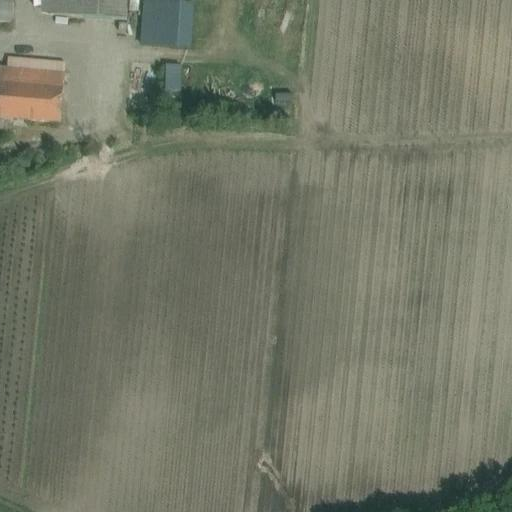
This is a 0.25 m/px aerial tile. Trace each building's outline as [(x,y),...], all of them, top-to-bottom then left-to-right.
[(0,0),(0,22),(12,23),(13,0),(0,0)] [(42,0),(41,16),(126,22),(127,0),(42,0)] [(140,48),(190,52),(194,6),(143,2),(140,48)] [(65,64),(8,59),(7,69),(0,68),(0,119),(60,124),(65,64)] [(180,92),(180,65),(165,65),(165,92),(180,92)] [(209,65),(197,91),(207,95),(219,69),(209,65)]
